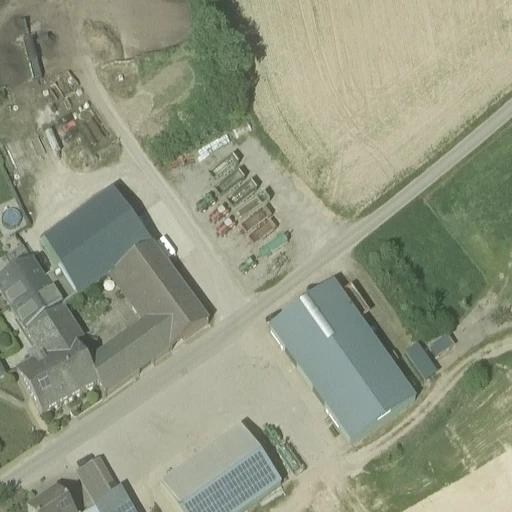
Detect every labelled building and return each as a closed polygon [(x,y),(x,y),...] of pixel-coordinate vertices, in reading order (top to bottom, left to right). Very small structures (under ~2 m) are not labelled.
[(42,245),(58,272),(77,302),(113,277),(151,250),(111,195),(42,245)] [(256,210),(232,228),(264,270),(288,252),(256,210)] [(481,270),(497,263),(487,237),(471,243),(481,270)] [(208,327),(151,250),(113,277),(147,324),(129,337),(151,367),(208,327)] [(79,342),(61,313),(42,284),(31,265),(0,283),(0,295),(37,352),(28,357),(33,366),(74,345),(79,342)] [(61,313),(77,302),(58,272),(42,284),(61,313)] [(415,405),(333,289),(269,334),(350,450),(415,405)] [(139,376),(151,367),(129,337),(117,346),(139,376)] [(16,375),(41,420),(97,389),(87,369),(74,345),(33,366),(16,375)] [(104,402),(139,376),(117,346),(90,365),(87,369),(97,389),(104,402)] [(239,432),(159,489),(175,511),(247,511),(280,489),(239,432)] [(75,477),(93,508),(114,496),(96,465),(75,477)] [(69,511),(57,494),(30,511),(69,511)] [(123,511),(114,496),(93,508),(95,511),(123,511)]
